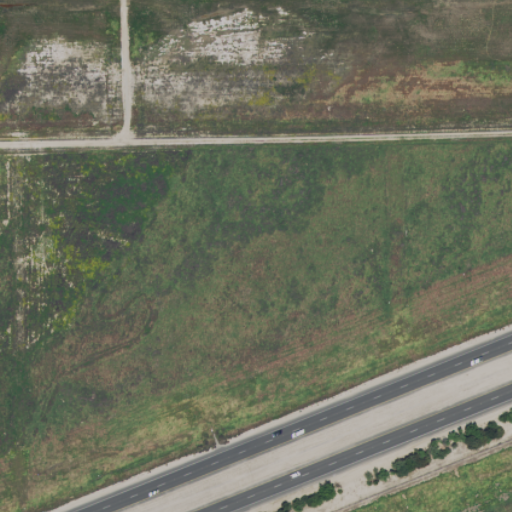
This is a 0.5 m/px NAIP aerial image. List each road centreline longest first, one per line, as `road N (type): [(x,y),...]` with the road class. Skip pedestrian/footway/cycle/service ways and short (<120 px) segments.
road 1 (track): [(511,125),(0,137)]
road 2 (primary): [(511,342),(91,511)]
road 3 (primary): [(213,511),(511,390)]
